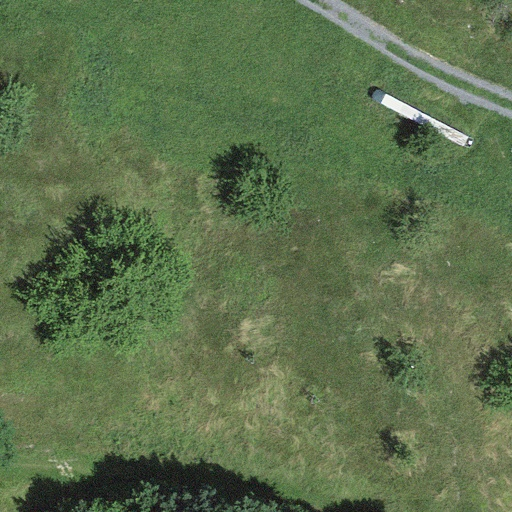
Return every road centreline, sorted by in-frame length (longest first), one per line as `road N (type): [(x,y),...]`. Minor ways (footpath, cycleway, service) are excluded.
road 1 (track): [(310,511),(118,455),(0,440)]
road 2 (track): [(511,111),(431,74),(311,0)]
